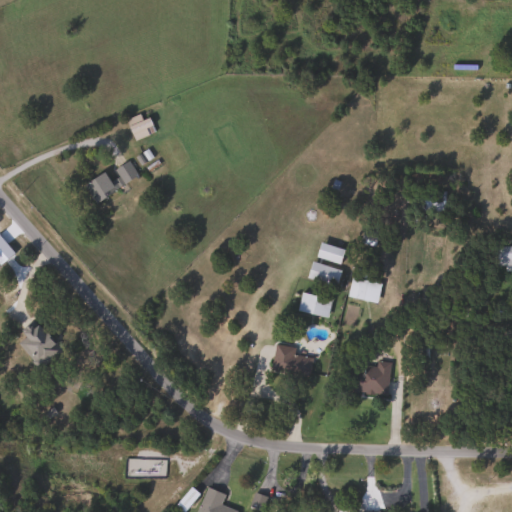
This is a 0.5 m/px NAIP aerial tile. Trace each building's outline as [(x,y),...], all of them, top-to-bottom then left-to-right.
[(126,119),(138,115),(139,120),(148,117),(153,133),(132,140),(126,119)] [(93,202),(82,183),(103,171),(109,181),(117,176),(113,168),(127,160),(137,176),(93,202)] [(444,191),(444,210),(422,210),(422,191),(444,191)] [(320,281),(325,264),(340,269),(334,286),(320,281)] [(367,280),(361,299),(345,294),(351,275),(367,280)] [(38,368),(15,342),(24,335),(18,328),(32,317),(59,349),(38,368)] [(310,357),(306,377),(268,369),(274,342),(292,345),(290,353),(310,357)] [(389,362),(384,395),(345,389),(349,365),(373,368),(374,360),(389,362)] [(219,503),(235,509),(233,511),(193,511),(204,485),(223,493),(219,503)] [(181,511),(173,505),(189,486),(197,493),(181,511)]
